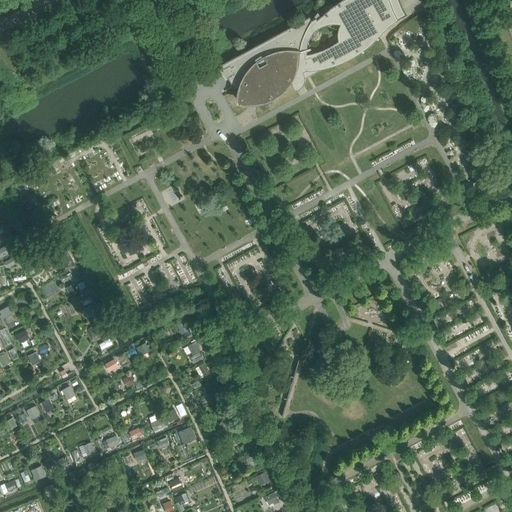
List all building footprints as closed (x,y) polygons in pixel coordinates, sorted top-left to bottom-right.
[(293,79),(294,78),(294,77),(294,76),(295,74),(296,74),(296,73),(297,72),(298,71),(299,70),(300,72),(301,73),(302,74),(303,75),(303,76),(303,77),(304,78),(304,79),(304,80),(303,81),(303,82),(303,83),(304,83),(304,82),(304,80),(304,79),(304,78),(304,77),(304,76),(304,75),(303,74),(303,73),(308,70),(313,70),(315,70),(319,69),(323,68),(327,68),(330,67),(334,65),(337,65),(341,63),(345,61),(348,60),(352,57),(357,55),(360,52),(364,50),(367,47),(371,44),(375,40),(376,39),(380,34),(383,31),(386,29),(388,27),(391,24),(394,22),(396,20),(399,18),(403,16),(403,15),(398,7),(396,1),(395,0),(342,0),(339,2),(334,6),(334,5),(329,9),(330,9),(320,17),(317,20),(316,18),(311,21),(309,17),(221,65),(224,70),(230,66),(231,68),(234,67),(236,70),(233,72),(234,74),(228,77),(234,88),(239,88),(238,91),(238,94),(237,96),(237,99),(240,99),(242,98),(244,98),(246,98),(248,98),(249,99),(251,99),(259,101),(260,102),(261,103),(264,102),(268,101),(270,100),(272,99),(275,97),(278,95),(280,94),(282,92),(284,90),(286,88),(287,87),(288,85),(290,83),(291,81),(292,80),(292,81),(292,83),(292,84),(293,85),(293,87),(294,88),(295,88),(294,86),(294,85),(293,84),(293,83),(293,82),(293,80),(293,79)] [(8,244),(0,248),(0,258),(1,260),(13,253),(8,244)] [(5,261),(9,268),(19,262),(15,255),(5,261)] [(68,289),(72,296),(80,291),(76,284),(68,289)] [(92,304),(83,309),(89,318),(97,313),(92,304)] [(102,321),(92,326),(97,336),(107,332),(102,321)] [(3,329),(0,330),(0,338),(4,346),(11,343),(3,329)] [(14,335),(18,343),(30,337),(26,329),(14,335)] [(13,348),(7,351),(13,361),(19,358),(13,348)] [(35,352),(28,355),(33,366),(41,362),(35,352)] [(106,439),(110,448),(119,444),(115,435),(106,439)] [(90,443),(79,447),(83,457),(94,453),(90,443)] [(265,472),(255,477),(260,488),(270,483),(265,472)] [(177,478),(168,482),(173,493),(182,488),(177,478)] [(273,492),(264,496),(269,506),(278,501),(273,492)]
